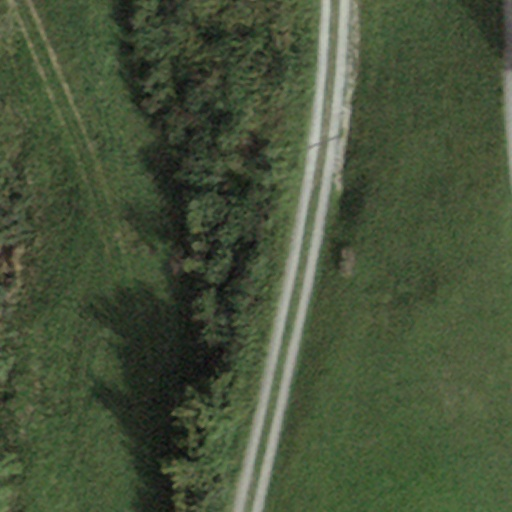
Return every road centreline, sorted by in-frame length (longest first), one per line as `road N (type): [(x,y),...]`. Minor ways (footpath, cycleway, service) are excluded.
road 1 (track): [(39,0),(151,367),(167,511)]
road 2 (track): [(334,0),(309,255),(251,511)]
